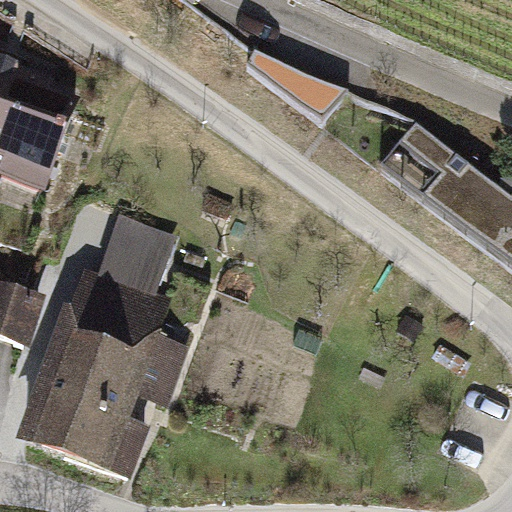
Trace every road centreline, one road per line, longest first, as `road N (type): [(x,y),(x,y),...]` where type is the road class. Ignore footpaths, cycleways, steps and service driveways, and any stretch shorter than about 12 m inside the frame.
road 1 (residential): [(51,0),(248,133),(511,330)]
road 2 (unclassified): [(511,110),(261,0)]
